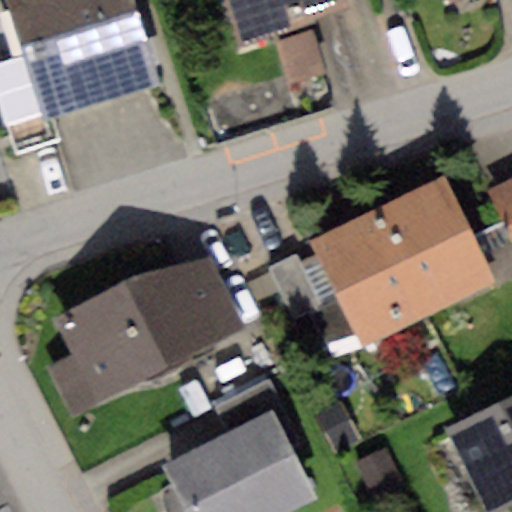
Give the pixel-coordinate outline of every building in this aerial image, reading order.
[(131,0),(1,0),(21,66),(42,137),(162,102),(131,0)] [(347,0),(230,0),(245,46),(352,13),(347,0)] [(312,33),(275,44),(287,85),(324,74),(312,33)] [(42,137),(21,66),(0,72),(0,117),(15,167),(48,157),(42,137)] [(445,178),(380,209),(430,315),(495,284),(445,178)] [(511,179),(487,191),(511,243),(511,179)] [(380,209),(313,241),(363,347),(430,315),(380,209)] [(211,249),(56,322),(72,356),(49,367),(73,417),(251,333),(211,249)] [(295,258),(268,271),(292,319),(319,305),(295,258)] [(213,408),(228,436),(272,413),(283,407),(268,379),(213,408)] [(511,398),(444,431),(483,511),(487,511),(511,500),(511,398)] [(339,403),(316,413),(334,452),(357,441),(339,403)] [(228,436),(164,468),(186,511),(286,511),(315,498),(272,413),(228,436)] [(384,451),(354,463),(368,495),(397,483),(384,451)]
